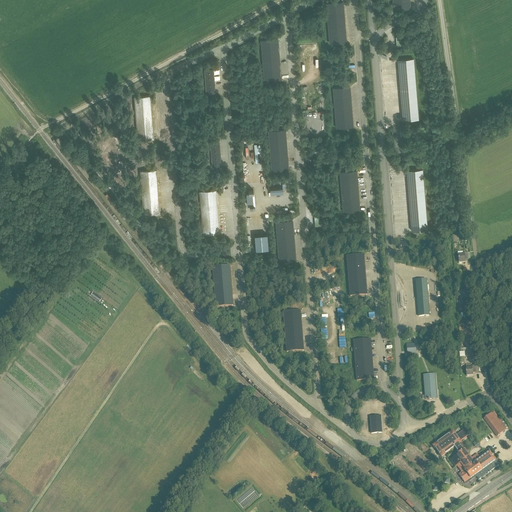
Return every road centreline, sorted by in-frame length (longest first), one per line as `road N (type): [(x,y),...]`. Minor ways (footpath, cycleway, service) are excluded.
road 1 (unclassified): [(494,390),(439,0)]
road 2 (unclassified): [(317,405),(286,13)]
road 3 (unclassified): [(351,0),(381,386)]
road 4 (track): [(0,180),(39,129),(281,0)]
road 5 (unclassified): [(398,362),(373,39)]
road 6 (unclassified): [(239,252),(182,249),(166,76),(222,47)]
road 7 (unclassified): [(239,252),(222,47)]
road 8 (unclassified): [(317,405),(248,341),(239,252)]
